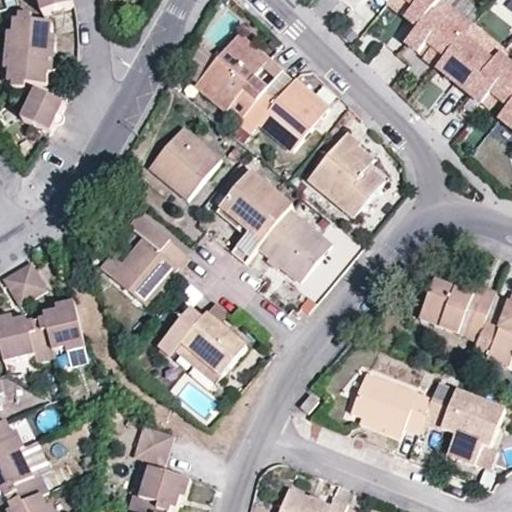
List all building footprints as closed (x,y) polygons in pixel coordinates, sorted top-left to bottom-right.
[(39,0),(44,17),(75,8),(73,0),(39,0)] [(342,0),(341,2),(365,18),(376,0),(342,0)] [(393,0),(389,6),(403,17),(412,6),(416,10),(408,21),(420,30),(443,2),(444,0),(393,0)] [(474,28),(443,2),(420,30),(408,46),(420,56),(429,45),(434,49),(425,60),(439,71),(465,39),(474,28)] [(13,36),(12,55),(51,58),(53,39),(54,26),(33,24),(33,18),(19,17),(19,23),(14,23),(14,30),(13,36)] [(465,39),(496,64),(502,57),(505,52),(474,28),(465,39)] [(241,36),(234,44),(265,69),(271,60),(241,36)] [(465,39),(439,71),(471,96),(496,64),(465,39)] [(234,44),(219,63),(197,89),(241,126),(260,102),(247,92),(254,83),(265,69),(234,44)] [(219,63),(197,46),(181,76),(197,89),(219,63)] [(51,58),(12,55),(10,73),(10,79),(9,84),(14,85),(14,92),(27,93),(27,86),(49,88),(50,76),(51,58)] [(496,64),(471,96),(490,111),(499,100),(511,109),(511,107),(511,65),(502,57),(496,64)] [(310,91),(296,80),(280,100),(268,92),(267,93),(260,102),(241,126),(253,135),(261,127),(294,152),(331,107),(310,91)] [(260,102),(267,93),(254,83),(247,92),(260,102)] [(37,95),(24,123),(54,137),(60,123),(67,109),(37,95)] [(511,107),(501,121),(511,129),(511,107)] [(167,184),(171,180),(182,189),(178,193),(189,202),(223,161),(184,130),(151,171),(167,184)] [(350,136),(310,182),(355,218),(386,182),(370,168),(354,155),(360,148),(362,146),(350,136)] [(238,146),(231,155),(237,160),(244,152),(238,146)] [(370,168),(375,161),(360,148),(354,155),(370,168)] [(253,172),(223,210),(250,234),(233,255),(247,266),(260,251),(292,211),(295,206),(253,172)] [(178,193),(182,189),(171,180),(167,184),(178,193)] [(260,251),(271,259),(281,268),(301,285),(334,246),(292,211),(260,251)] [(113,278),(149,308),(177,273),(189,257),(135,212),(126,224),(144,240),(121,267),(113,278)] [(101,268),(113,278),(121,267),(110,258),(101,268)] [(278,272),(281,268),(271,259),(268,263),(278,272)] [(4,281),(21,308),(49,291),(33,265),(32,263),(4,281)] [(462,278),(458,288),(476,295),(480,286),(462,278)] [(437,281),(421,322),(478,344),(487,320),(499,292),(480,286),(476,295),(458,288),(437,281)] [(478,344),(473,353),(510,368),(511,362),(511,302),(510,302),(511,297),(511,291),(500,287),(499,292),(487,320),(478,344)] [(303,309),(310,314),(324,298),(317,293),(303,309)] [(57,307),(58,312),(77,308),(75,302),(57,307)] [(217,306),(208,316),(222,327),(230,317),(217,306)] [(67,350),(85,346),(77,308),(58,312),(52,314),(45,315),(47,322),(41,323),(44,336),(50,334),(54,353),(56,353),(67,350)] [(208,316),(204,321),(192,311),(162,349),(175,360),(185,348),(223,379),(248,348),(222,327),(208,316)] [(0,319),(0,325),(15,322),(14,317),(0,319)] [(36,322),(30,324),(29,319),(21,320),(15,322),(0,325),(0,338),(5,358),(6,364),(36,357),(54,353),(50,334),(44,336),(41,323),(37,324),(36,322)] [(421,322),(418,331),(473,353),(478,344),(421,322)] [(67,350),(68,355),(86,351),(85,346),(67,350)] [(217,387),(223,379),(185,348),(179,356),(217,387)] [(36,357),(38,364),(58,360),(56,353),(54,353),(36,357)] [(353,415),(372,422),(403,435),(405,431),(418,436),(432,401),(368,376),(353,415)] [(425,439),(430,428),(456,437),(449,459),(476,469),(484,448),(491,451),(506,411),(439,385),(432,401),(418,436),(425,439)] [(321,405),(313,398),(303,410),(311,417),(321,405)] [(400,442),(403,435),(372,422),(369,429),(400,442)] [(0,461),(23,452),(15,435),(9,423),(0,426),(0,461)] [(175,437),(146,427),(135,459),(166,468),(175,437)] [(20,432),(15,435),(23,452),(28,449),(20,432)] [(44,496),(36,479),(23,452),(0,461),(0,495),(0,496),(5,495),(8,500),(9,500),(12,505),(23,500),(26,505),(44,496)] [(173,511),(174,509),(179,510),(182,499),(188,481),(150,470),(141,499),(136,511),(173,511)] [(42,476),(36,479),(44,496),(51,492),(42,476)] [(182,499),(188,500),(193,482),(188,481),(182,499)] [(291,491),(283,511),(346,511),(350,504),(335,498),(332,506),(291,491)] [(52,511),(50,507),(44,496),(26,505),(23,500),(12,505),(10,506),(13,511),(9,511),(52,511)] [(129,511),(136,511),(141,499),(133,497),(129,511)]
